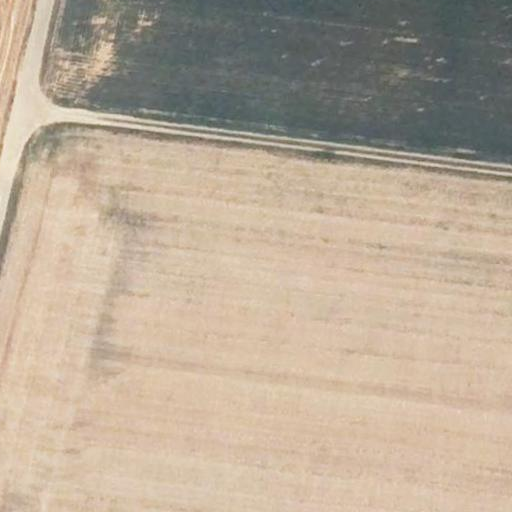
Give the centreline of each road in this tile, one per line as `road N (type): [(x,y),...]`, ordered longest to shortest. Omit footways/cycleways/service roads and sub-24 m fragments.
road 1 (track): [(22,109),(511,168)]
road 2 (track): [(0,204),(48,0)]
